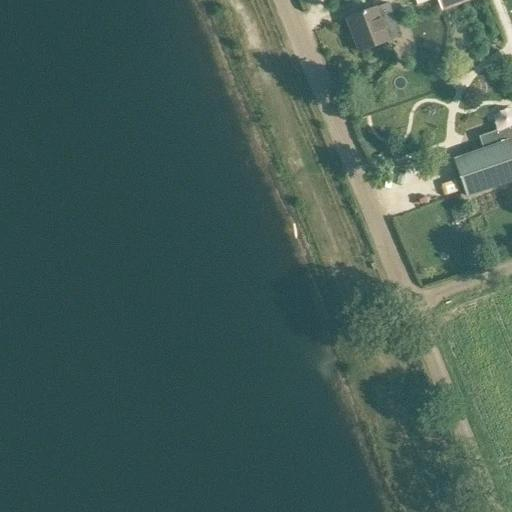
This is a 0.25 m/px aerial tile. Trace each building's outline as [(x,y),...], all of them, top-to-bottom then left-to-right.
[(437,0),(444,15),(480,0),(437,0)] [(367,11),(366,12),(347,19),(360,53),(388,42),(384,31),(396,26),(388,4),(376,9),(375,8),(367,11)] [(473,154),(455,160),(467,196),(511,180),(511,125),(479,137),(483,150),(473,154)] [(402,223),(413,263),(426,260),(415,220),(402,223)] [(465,267),(462,258),(454,261),(457,270),(465,267)]
